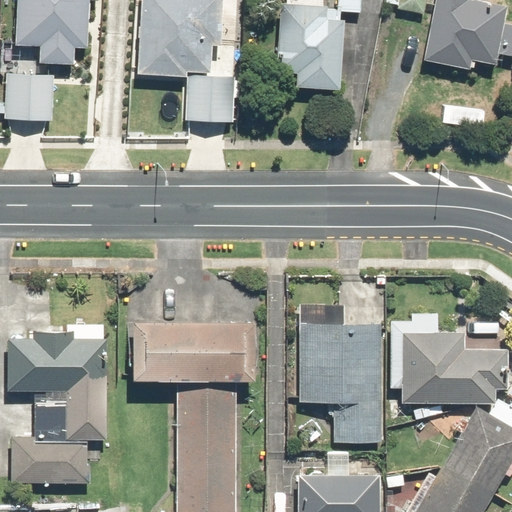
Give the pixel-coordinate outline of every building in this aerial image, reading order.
[(34,62),(68,64),(69,49),(82,50),(84,3),(94,4),(93,0),(9,0),(7,45),(35,47),(34,62)] [(217,0),(135,0),(131,77),(182,80),(180,119),(220,121),(223,79),(203,78),(205,48),(215,48),(217,0)] [(334,91),(337,11),(359,12),(359,0),(285,0),(285,4),(273,4),(270,75),(291,76),(290,89),(334,91)] [(422,0),(382,0),(382,4),(395,7),(395,10),(419,15),(422,0)] [(463,0),(431,0),(418,63),(465,72),(467,61),(489,65),(491,56),(509,59),(511,44),(511,28),(496,25),(500,9),(463,1),(463,0)] [(50,77),(5,74),(2,119),(47,122),(50,77)] [(335,308),(295,307),(292,403),(329,404),(328,443),(370,445),(373,324),(335,323),(335,308)] [(479,511),(511,458),(511,366),(504,362),(505,319),(405,316),(405,320),(386,319),(383,390),(393,391),(393,402),(474,405),(408,511),(479,511)] [(229,511),(232,386),(243,387),(244,325),(121,323),(119,385),(171,386),(168,511),(229,511)] [(67,343),(68,333),(28,331),(28,342),(4,341),(3,392),(31,393),(30,438),(8,437),(7,483),(82,486),(84,441),(100,442),(103,344),(67,343)] [(293,511),(374,511),(376,480),(294,478),(293,511)] [(84,492),(56,491),(55,509),(84,510),(84,492)]
